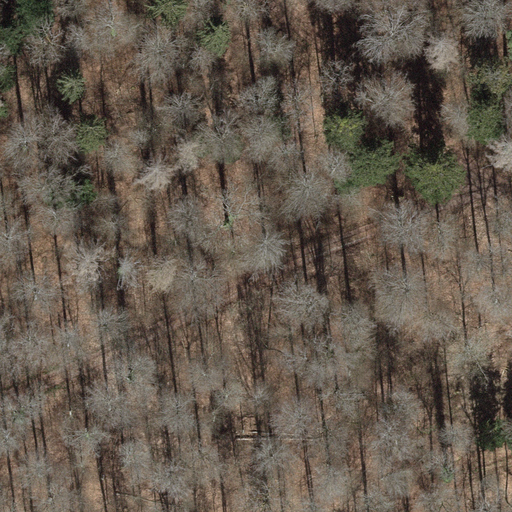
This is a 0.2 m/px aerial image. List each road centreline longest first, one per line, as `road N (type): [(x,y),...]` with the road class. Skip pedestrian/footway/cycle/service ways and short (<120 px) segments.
road 1 (track): [(0,403),(51,388),(273,266),(482,191)]
road 2 (track): [(482,191),(403,100),(276,0)]
